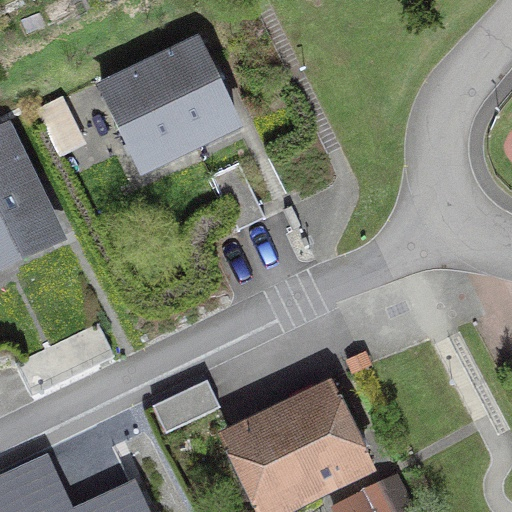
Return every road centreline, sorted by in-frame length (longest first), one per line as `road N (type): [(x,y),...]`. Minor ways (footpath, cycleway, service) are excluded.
road 1 (residential): [(457,220),(0,444)]
road 2 (residential): [(511,29),(454,97),(441,141),(442,180),(457,220)]
